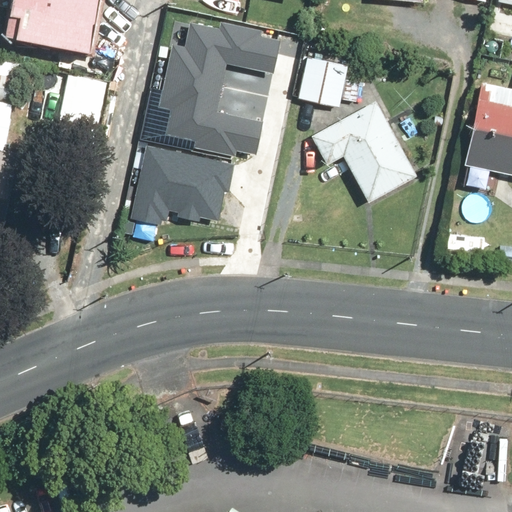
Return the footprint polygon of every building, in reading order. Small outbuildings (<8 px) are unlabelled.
[(97,0),(0,0),(0,20),(9,22),(5,42),(87,57),(97,0)] [(273,66),(280,33),(261,29),(262,24),(219,16),(218,21),(190,16),(185,38),(174,36),(162,103),(173,105),(168,128),(195,134),(194,138),(235,146),(236,141),(258,146),(264,115),(216,106),(225,57),(273,66)] [(344,63),(302,56),(295,101),(336,108),(344,63)] [(108,76),(69,69),(60,113),(99,121),(108,76)] [(511,89),(474,83),(458,171),(511,179),(511,89)] [(412,176),(368,105),(305,144),(322,171),(338,161),(365,205),(412,176)] [(231,156),(146,139),(132,213),(167,219),(169,206),(220,216),(231,156)] [(0,208),(14,156),(0,152),(0,208)] [(475,196),(449,192),(444,227),(470,231),(475,196)]
